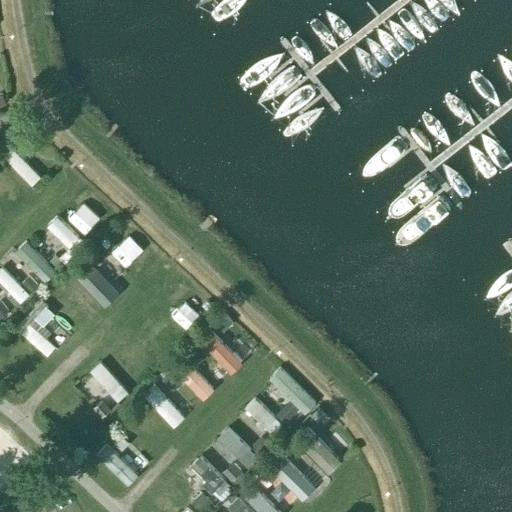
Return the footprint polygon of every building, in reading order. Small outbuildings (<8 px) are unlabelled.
[(30,184),(41,174),(13,143),(2,154),(30,184)] [(0,195),(12,185),(0,170),(0,195)] [(72,192),(106,221),(118,207),(84,178),(72,192)] [(69,247),(81,235),(57,212),(45,225),(69,247)] [(126,214),(99,244),(134,277),(148,262),(126,241),(139,226),(126,214)] [(50,259),(27,234),(14,247),(37,271),(50,259)] [(88,258),(99,266),(108,254),(97,246),(88,258)] [(0,280),(20,299),(30,289),(1,262),(0,263),(0,280)] [(104,305),(116,295),(88,263),(76,273),(104,305)] [(71,270),(59,286),(68,293),(80,276),(71,270)] [(181,272),(169,285),(192,306),(204,293),(181,272)] [(60,290),(34,313),(42,322),(55,310),(75,331),(87,320),(60,290)] [(146,315),(165,334),(178,322),(159,303),(146,315)] [(223,331),(234,323),(227,312),(216,320),(223,331)] [(19,333),(48,355),(57,342),(28,321),(19,333)] [(230,373),(243,360),(212,328),(199,341),(230,373)] [(131,332),(120,342),(146,370),(156,360),(131,332)] [(148,349),(157,357),(167,345),(159,338),(148,349)] [(2,359),(0,362),(0,375),(26,391),(35,378),(2,359)] [(88,370),(115,400),(127,389),(101,359),(88,370)] [(203,400),(216,388),(188,360),(176,372),(203,400)] [(171,389),(180,382),(171,370),(162,377),(171,389)] [(156,385),(144,396),(174,428),(186,416),(156,385)] [(76,389),(67,397),(87,420),(96,413),(76,389)] [(242,409),(264,430),(276,417),(254,396),(242,409)] [(215,436),(238,461),(252,448),(229,424),(215,436)] [(268,489),(278,478),(301,499),(315,484),(280,451),(255,477),(268,489)] [(225,479),(200,454),(191,464),(216,488),(225,479)] [(233,483),(242,474),(231,463),(222,472),(233,483)] [(160,493),(177,511),(207,511),(215,505),(205,493),(194,504),(173,481),(160,493)] [(239,494),(256,511),(283,511),(253,481),(239,494)]
